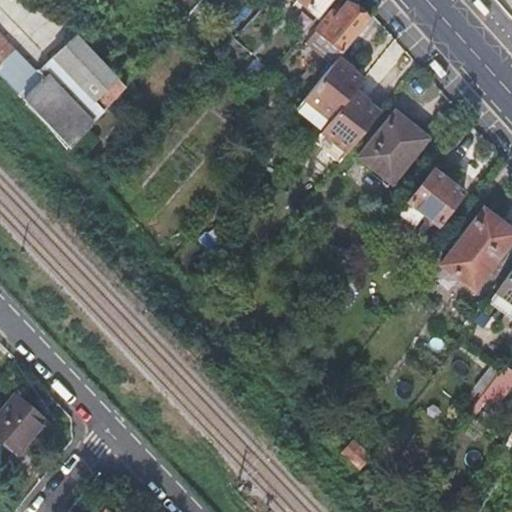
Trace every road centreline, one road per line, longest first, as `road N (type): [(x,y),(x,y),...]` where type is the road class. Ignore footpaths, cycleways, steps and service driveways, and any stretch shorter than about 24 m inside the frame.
road 1 (residential): [(0,310),(109,426)]
road 2 (primary): [(511,94),(425,0)]
